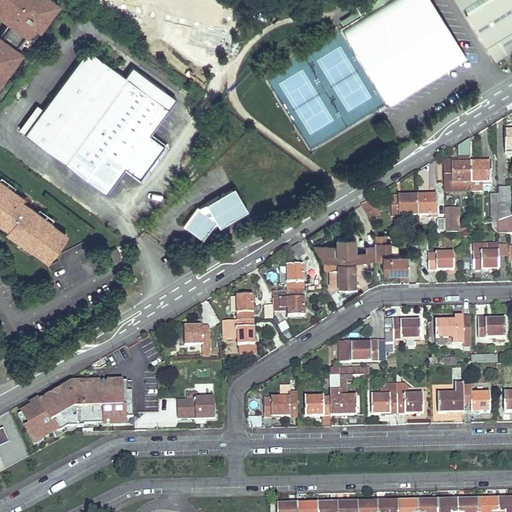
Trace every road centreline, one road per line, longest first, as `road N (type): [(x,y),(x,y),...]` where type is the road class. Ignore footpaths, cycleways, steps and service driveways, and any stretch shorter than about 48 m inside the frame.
road 1 (tertiary): [(0,394),(396,162)]
road 2 (residential): [(511,288),(379,295),(249,378),(234,404),(234,443)]
road 3 (residential): [(511,438),(234,443)]
road 4 (residential): [(235,482),(511,476)]
road 5 (residential): [(234,443),(120,448),(0,510)]
road 6 (residential): [(77,511),(133,486),(235,482)]
road 7 (tertiary): [(511,77),(396,162)]
road 8 (tertiary): [(396,162),(511,97)]
